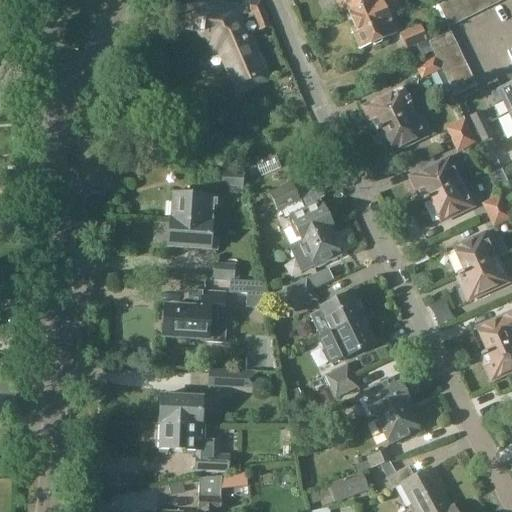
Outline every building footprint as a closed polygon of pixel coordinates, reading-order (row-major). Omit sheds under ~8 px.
[(253,18),(260,32),(269,28),(258,2),(249,0),(247,13),(236,18),(234,17),(235,11),(188,4),(184,31),(198,33),(201,39),(206,40),(212,55),(217,52),(236,95),(269,81),(249,35),(244,37),(239,24),(253,18)] [(334,0),(341,14),(346,12),(347,14),(379,1),(378,0),(334,0)] [(380,0),(379,1),(347,14),(354,28),(350,30),(359,51),(371,46),(374,47),(381,44),(382,41),(396,35),(385,11),(399,4),(397,0),(380,0)] [(461,0),(450,0),(449,1),(459,23),(470,18),(461,0)] [(474,0),(461,0),(470,18),(480,13),(474,0)] [(486,0),(474,0),(480,13),(491,8),(486,0)] [(436,7),(447,28),(459,23),(449,1),(436,7)] [(405,50),(427,41),(419,26),(398,35),(405,50)] [(428,43),(433,54),(455,43),(448,28),(446,30),(448,34),(428,43)] [(433,54),(438,65),(460,54),(455,43),(433,54)] [(438,65),(443,75),(465,65),(460,54),(438,65)] [(421,80),(440,71),(434,58),(415,68),(421,80)] [(443,75),(449,86),(471,76),(465,65),(443,75)] [(471,76),(449,86),(454,98),(476,87),(471,76)] [(504,78),(486,86),(494,104),(501,101),(507,114),(511,112),(511,84),(508,87),(504,78)] [(375,134),(382,131),(381,130),(411,115),(400,92),(364,110),(375,134)] [(480,113),(470,118),(476,130),(486,125),(480,113)] [(392,153),(423,138),(411,115),(381,130),(382,131),(392,153)] [(445,130),(451,142),(470,133),(464,121),(445,130)] [(486,125),(476,130),(487,152),(495,148),(491,139),(492,138),(486,125)] [(457,154),(476,145),(470,133),(451,142),(457,154)] [(262,163),(263,165),(256,168),(261,178),(281,169),(275,157),(262,163)] [(496,159),(486,163),(492,176),(502,171),(496,159)] [(429,201),(428,199),(458,185),(447,161),(410,179),(422,204),(429,201)] [(507,184),(502,171),(492,176),(498,188),(507,184)] [(243,174),(221,173),(220,188),(242,189),(243,174)] [(439,223),(469,208),(458,185),(428,199),(429,201),(439,223)] [(286,209),(301,242),(328,230),(332,228),(323,208),(319,210),(316,205),(301,212),(290,187),(270,196),(278,213),(286,209)] [(511,193),(502,198),(502,199),(506,207),(509,215),(511,213),(511,193)] [(170,196),(169,222),(211,225),(212,211),(220,212),(221,200),(170,196)] [(481,205),(487,217),(506,207),(502,199),(502,198),(501,196),(481,205)] [(263,202),(262,198),(250,203),(252,207),(263,202)] [(511,219),(509,215),(506,207),(487,217),(492,229),(511,220),(511,219)] [(209,240),(211,225),(169,222),(167,249),(216,252),(217,241),(209,240)] [(288,248),(295,262),(307,256),(313,269),(341,256),(328,230),(301,242),(288,248)] [(453,252),(462,273),(463,275),(494,260),(508,254),(500,238),(487,244),(484,237),(453,252)] [(505,283),(494,260),(463,275),(462,273),(456,276),(468,301),(505,283)] [(213,264),(211,281),(233,283),(234,282),(236,266),(213,264)] [(271,297),(267,299),(268,310),(268,312),(289,302),(289,301),(311,291),(306,280),(283,291),(271,297)] [(246,309),(268,310),(267,299),(265,284),(234,282),(233,283),(211,281),(210,293),(246,295),(246,309)] [(289,301),(289,302),(294,313),(316,303),(311,291),(289,301)] [(162,337),(225,341),(226,323),(208,322),(209,312),(222,313),(223,296),(201,294),(201,310),(163,308),(162,337)] [(309,316),(319,338),(329,334),(330,336),(362,321),(364,320),(352,294),(319,309),(320,311),(309,316)] [(511,314),(476,331),(486,353),(487,354),(511,343),(511,314)] [(318,338),(331,366),(374,346),(362,321),(330,336),(329,334),(319,338),(318,338)] [(490,381),(509,372),(511,378),(511,343),(487,354),(486,353),(479,356),(490,381)] [(325,383),(328,389),(329,389),(335,399),(357,389),(347,366),(324,378),(326,383),(325,383)] [(255,374),(209,372),(208,388),(255,389),(255,374)] [(328,389),(325,383),(322,377),(310,383),(316,395),(328,390),(328,389)] [(363,394),(376,420),(406,406),(406,405),(408,404),(399,384),(394,387),(391,381),(363,394)] [(303,400),(298,390),(285,396),(290,406),(303,400)] [(320,408),(333,402),(328,391),(314,397),(320,408)] [(159,397),(158,424),(200,426),(201,411),(207,411),(208,400),(159,397)] [(418,432),(406,406),(376,420),(388,446),(418,432)] [(199,441),(200,426),(158,424),(157,450),(195,452),(194,472),(228,473),(229,456),(218,456),(219,442),(199,441)] [(390,463),(386,452),(364,460),(365,463),(368,471),(379,467),(389,463),(390,463)] [(355,467),(358,475),(368,471),(365,463),(355,467)] [(401,486),(389,463),(379,467),(392,491),(401,486)] [(401,485),(415,511),(433,511),(446,505),(428,470),(401,485)] [(220,511),(221,487),(240,485),(242,474),(221,478),(199,478),(197,511),(220,511)] [(333,503),(334,505),(368,492),(361,474),(316,491),(322,508),(333,503)]
